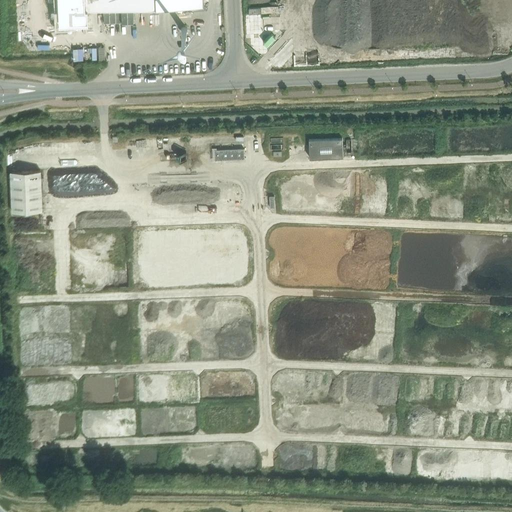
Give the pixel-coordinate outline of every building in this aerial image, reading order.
[(203,0),(61,0),(62,23),(83,22),(82,15),(86,15),(86,10),(203,5),(203,0)] [(271,34),(263,43),(266,46),(275,37),(271,34)] [(308,139),(309,158),(343,157),(342,138),(308,139)] [(214,150),(214,160),(244,159),(244,149),(214,150)] [(12,212),(42,211),(40,170),(10,172),(12,212)]
